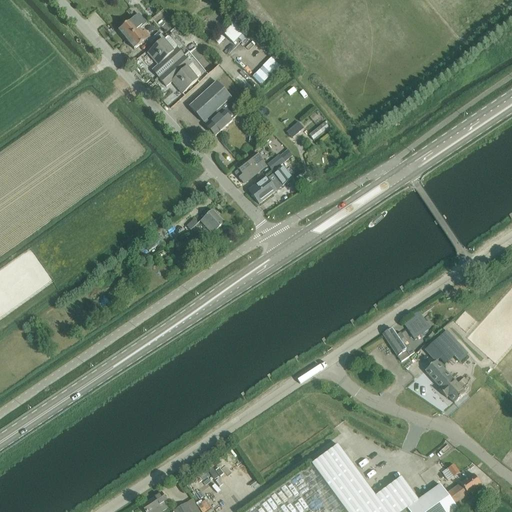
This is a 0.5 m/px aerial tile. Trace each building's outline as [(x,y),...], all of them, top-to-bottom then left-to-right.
[(137,22),(146,14),(138,5),(129,13),(134,19),(119,32),(134,50),(150,38),(144,31),(143,33),(137,27),(139,25),(137,22)] [(235,20),(223,34),(233,43),(245,30),(235,20)] [(163,38),(160,33),(148,43),(152,47),(163,38)] [(152,71),(159,80),(189,54),(173,34),(163,41),(148,54),(158,66),(152,71)] [(189,54),(159,80),(166,88),(172,83),(182,95),(197,82),(207,74),(189,54)] [(283,62),(274,54),(255,73),(264,81),(283,62)] [(232,122),(240,114),(234,108),(238,104),(232,98),(231,99),(217,84),(189,108),(207,127),(206,128),(215,138),(232,122)] [(298,123),(287,134),(291,139),(303,128),(298,123)] [(309,136),(313,141),(329,129),(324,124),(309,136)] [(242,168),(235,174),(244,185),(252,179),(250,177),(254,174),(256,176),(266,167),(256,154),(241,166),(242,168)] [(279,157),(268,165),(273,172),(284,163),(279,157)] [(259,205),(292,180),(283,168),(267,180),(266,178),(248,192),(259,205)] [(212,235),(224,225),(212,212),(201,222),(212,235)] [(191,232),(198,225),(194,220),(187,227),(191,232)] [(149,253),(163,243),(158,236),(155,239),(155,238),(144,246),(149,253)] [(414,340),(424,333),(418,326),(422,323),(417,317),(404,325),(414,340)] [(396,337),(391,330),(383,335),(401,363),(414,354),(400,334),(396,337)] [(466,394),(452,379),(437,362),(439,360),(445,366),(454,358),(459,363),(468,356),(446,332),(438,339),(425,351),(436,362),(425,372),(440,389),(439,391),(446,399),(448,398),(454,405),(466,394)] [(464,380),(458,385),(462,389),(468,384),(464,380)] [(404,511),(407,510),(418,502),(401,478),(375,497),(338,445),(310,466),(247,511),(404,511)] [(459,474),(453,465),(442,473),(448,482),(459,474)] [(481,486),(473,475),(446,495),(440,486),(418,502),(407,510),(408,511),(455,511),(457,511),(454,506),(481,486)] [(144,511),(163,511),(169,509),(167,502),(161,494),(149,502),(151,506),(144,511)] [(199,511),(192,500),(173,511),(199,511)]
